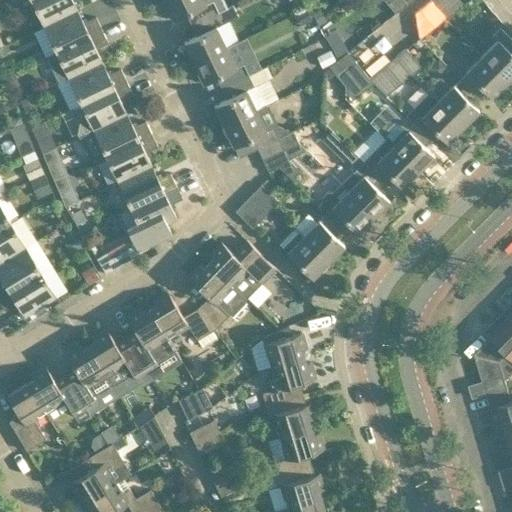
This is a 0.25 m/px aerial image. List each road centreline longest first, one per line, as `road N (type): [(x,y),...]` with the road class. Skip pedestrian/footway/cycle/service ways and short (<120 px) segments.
road 1 (residential): [(0,362),(176,256),(220,209),(129,0)]
road 2 (tertiary): [(511,155),(382,292),(370,321),(367,355),(409,511)]
road 3 (tertiary): [(450,511),(405,362),(407,330),(450,265),(511,203)]
road 4 (residential): [(493,511),(450,366),(463,305),(511,256)]
